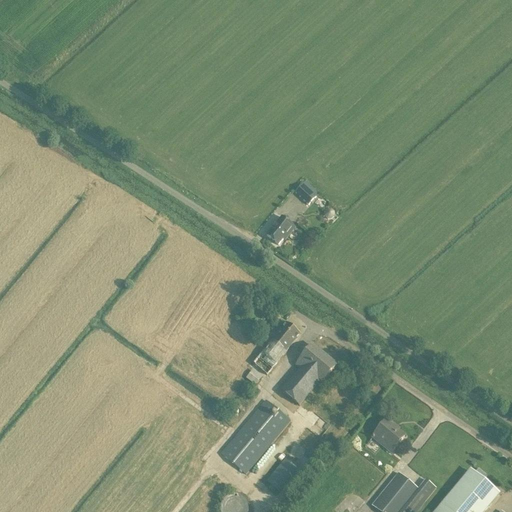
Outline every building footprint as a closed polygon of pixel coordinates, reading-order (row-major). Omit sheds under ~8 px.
[(309,206),(319,195),(306,183),(296,194),(309,206)] [(335,216),(335,211),(332,208),(328,208),(324,211),(324,216),(327,219),(332,219),(335,216)] [(282,218),(280,221),(267,237),(279,246),(294,228),(282,218)] [(267,376),(300,336),(287,325),(273,342),(269,346),(254,365),(267,376)] [(260,339),(269,346),(273,342),(264,334),(260,339)] [(296,366),(301,370),(287,386),(286,385),(281,391),(299,406),(320,381),(323,383),(337,367),(313,346),(296,366)] [(246,475),(290,422),(266,402),(222,455),(246,475)] [(394,451),(405,438),(395,429),(396,427),(388,421),(373,438),(379,444),(382,440),(394,451)] [(286,458),(266,483),(277,492),(298,468),(286,458)] [(484,511),(499,495),(471,472),(437,511),(484,511)] [(379,511),(417,511),(436,489),(426,481),(419,490),(399,474),(373,507),(379,511)] [(236,496),(234,496),(232,496),(230,496),(229,497),(227,498),(226,498),(225,499),(224,501),(222,502),(221,504),(221,505),(221,506),(221,507),(220,509),(220,510),(220,511),(248,511),(248,510),(248,508),(248,507),(247,505),(247,504),(247,503),(246,502),(246,501),(244,500),(243,498),(242,498),(241,497),(240,497),(238,496),(237,496),(236,496)]
